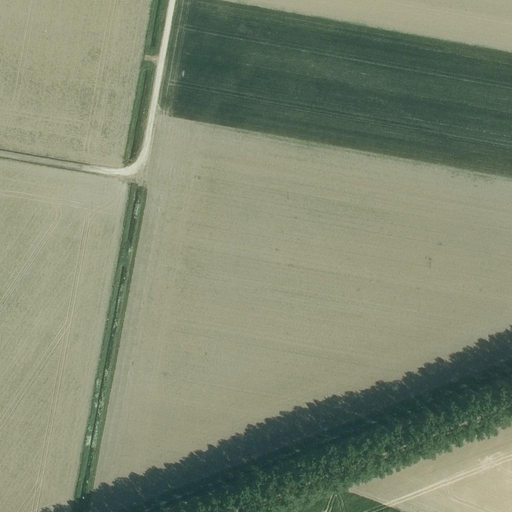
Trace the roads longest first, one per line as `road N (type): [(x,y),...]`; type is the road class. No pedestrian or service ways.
road 1 (track): [(245,511),(511,408)]
road 2 (unclassified): [(132,174),(140,168),(171,0)]
road 3 (track): [(0,152),(132,174)]
